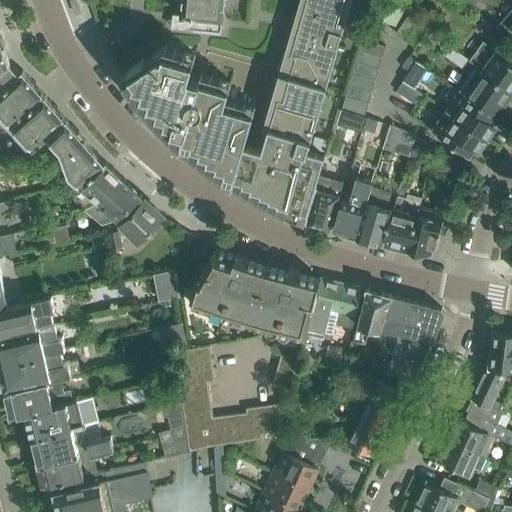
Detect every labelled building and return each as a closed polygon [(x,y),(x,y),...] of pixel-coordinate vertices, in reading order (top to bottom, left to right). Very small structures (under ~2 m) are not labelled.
[(147,62),(144,58),(128,69),(131,74),(132,73),(136,78),(134,83),(144,86),(142,93),(151,95),(149,102),(150,103),(151,102),(159,105),(157,111),(167,113),(165,119),(174,121),(173,127),(174,128),(175,127),(184,130),(182,137),(184,137),(193,139),(192,143),(201,146),(200,150),(209,153),(207,158),(209,158),(210,157),(218,160),(217,163),(227,166),(226,170),(235,172),(234,176),(235,176),(251,187),(253,187),(253,186),(262,189),(261,191),(271,194),(270,196),(280,199),(279,200),(288,203),(287,206),(289,207),(289,206),(306,211),(304,220),(306,221),(320,171),(325,154),(308,149),(310,140),(311,140),(339,44),(338,44),(341,35),(342,35),(352,0),(306,0),(300,21),(299,20),(295,34),(296,34),(291,53),(290,53),(289,55),(295,57),(290,75),(289,75),(289,77),(284,96),(278,94),(277,96),(278,96),(270,125),(269,125),(263,147),(245,142),(254,110),(253,110),(252,110),(225,103),(230,86),(228,86),(228,87),(190,75),(194,59),(193,58),(192,59),(185,56),(166,50),(164,50),(162,55),(158,54),(147,62)] [(203,17),(202,30),(222,32),(223,19),(224,19),(226,0),(181,0),(180,15),(203,17)] [(384,18),(393,0),(379,0),(373,12),(384,18)] [(395,24),(407,4),(401,0),(393,0),(384,18),(395,24)] [(511,9),(499,24),(511,35),(511,9)] [(405,40),(419,20),(409,13),(395,33),(405,40)] [(415,46),(429,27),(419,20),(405,40),(415,46)] [(495,37),(500,31),(492,24),(487,30),(495,37)] [(11,61),(0,30),(0,116),(32,152),(37,152),(47,142),(48,143),(52,139),(61,149),(70,173),(80,183),(72,185),(73,187),(81,186),(82,187),(108,164),(101,158),(22,69),(20,72),(10,61),(11,61)] [(386,45),(363,38),(359,50),(382,57),(386,45)] [(470,58),(469,60),(470,60),(479,66),(511,89),(511,60),(492,47),(483,41),(470,58)] [(470,58),(449,43),(443,52),(465,67),(470,60),(469,60),(470,58)] [(379,68),(382,57),(359,50),(356,61),(379,68)] [(375,80),(379,68),(356,61),(352,73),(375,80)] [(425,67),(415,61),(403,81),(413,87),(425,67)] [(511,89),(479,66),(471,77),(470,77),(462,88),(462,89),(497,112),(505,100),(509,100),(511,95),(511,91),(511,89)] [(372,91),(375,80),(352,73),(349,84),(372,91)] [(416,104),(423,94),(413,87),(403,81),(396,91),(416,104)] [(368,103),(372,91),(349,84),(345,96),(368,103)] [(497,112),(462,89),(462,88),(460,86),(446,107),(488,135),(496,122),(492,119),(497,112)] [(365,114),(368,103),(345,96),(342,107),(365,114)] [(488,135),(446,107),(431,129),(470,155),(475,148),(478,150),(488,135)] [(342,110),(338,123),(348,127),(352,113),(342,110)] [(371,183),(373,184),(380,158),(370,154),(365,170),(369,171),(366,178),(357,175),(350,199),(342,197),(332,229),(356,236),(356,235),(357,235),(371,183)] [(466,168),(444,155),(437,165),(459,179),(466,168)] [(408,161),(407,161),(398,158),(393,176),(398,178),(397,182),(401,184),(403,177),(403,178),(408,161)] [(60,160),(53,161),(56,176),(63,175),(60,160)] [(101,202),(126,180),(108,164),(82,187),(81,186),(73,187),(76,200),(85,207),(101,202)] [(344,178),(320,171),(306,221),(329,228),(340,194),(344,178)] [(399,192),(385,243),(408,249),(420,205),(422,197),(409,193),(413,181),(403,178),(403,177),(401,184),(399,192)] [(119,217),(143,195),(126,180),(101,202),(85,207),(103,222),(119,217)] [(385,243),(399,192),(373,184),(371,183),(357,235),(385,243)] [(446,211),(450,199),(440,195),(434,209),(420,205),(408,249),(430,254),(432,246),(435,246),(446,211)] [(138,243),(165,215),(146,197),(119,226),(119,228),(109,230),(112,247),(124,245),(121,233),(127,232),(138,243)] [(0,222),(15,219),(10,200),(0,202),(0,222)] [(0,242),(0,254),(20,249),(18,238),(0,242)] [(309,333),(324,277),(321,276),(320,278),(300,272),(300,271),(288,268),(288,270),(267,265),(247,258),(248,257),(236,253),(236,255),(216,248),(195,286),(190,302),(250,322),(307,336),(308,332),(309,333)] [(0,306),(9,305),(9,304),(0,266),(0,306)] [(172,271),(156,275),(159,294),(175,291),(172,271)] [(331,339),(345,282),(324,277),(309,333),(323,336),(323,337),(331,339)] [(345,282),(335,323),(352,327),(362,286),(345,282)] [(381,329),(393,294),(367,288),(355,338),(366,341),(370,326),(381,329)] [(56,309),(52,294),(9,304),(9,305),(0,306),(0,335),(55,322),(53,310),(56,309)] [(393,350),(411,298),(393,294),(381,329),(382,329),(382,327),(389,329),(383,347),(393,350)] [(417,335),(428,303),(411,298),(393,350),(395,350),(388,366),(386,372),(398,377),(407,356),(406,356),(407,353),(405,353),(409,340),(411,341),(414,339),(415,334),(417,335)] [(409,340),(405,353),(407,353),(406,356),(407,356),(422,362),(422,361),(428,350),(429,347),(433,340),(445,313),(442,306),(428,303),(417,335),(415,334),(414,339),(411,341),(409,340)] [(136,332),(134,320),(118,323),(120,335),(136,332)] [(55,322),(0,335),(0,363),(62,348),(76,345),(73,332),(59,336),(57,322),(55,322)] [(511,369),(511,331),(495,329),(492,353),(486,352),(485,363),(491,364),(490,366),(490,367),(511,369)] [(213,356),(211,344),(182,348),(183,359),(213,356)] [(65,362),(62,348),(0,363),(0,367),(5,389),(62,376),(62,375),(82,371),(79,359),(65,362)] [(328,348),(325,358),(339,362),(341,351),(328,348)] [(345,365),(344,366),(354,369),(359,354),(348,351),(345,365)] [(214,368),(213,356),(183,359),(185,371),(214,368)] [(372,360),(369,369),(384,375),(386,372),(388,366),(372,360)] [(497,423),(511,392),(511,369),(490,367),(490,366),(488,366),(468,410),(497,423)] [(216,380),(214,368),(185,371),(185,372),(179,373),(180,383),(179,383),(179,385),(209,381),(216,380)] [(65,389),(62,376),(5,389),(11,416),(27,412),(74,401),(73,399),(71,388),(65,389)] [(397,407),(404,391),(378,379),(370,394),(397,407)] [(211,392),(209,381),(179,385),(180,386),(181,396),(211,392)] [(79,387),(81,398),(82,399),(94,395),(108,392),(106,384),(97,386),(96,383),(79,387)] [(181,396),(180,386),(179,385),(179,383),(168,385),(171,403),(171,405),(182,403),(181,396)] [(212,404),(211,392),(181,396),(182,403),(183,408),(212,404)] [(389,423),(397,407),(370,394),(363,411),(389,423)] [(100,419),(94,396),(94,395),(82,399),(81,398),(78,399),(78,398),(73,399),(74,401),(27,412),(34,437),(86,424),(86,423),(100,419)] [(281,431),(289,400),(270,403),(274,432),(281,431)] [(185,419),(183,408),(182,403),(171,405),(171,403),(165,405),(171,427),(160,430),(162,443),(174,440),(174,442),(188,439),(187,434),(186,426),(185,419)] [(274,432),(270,403),(258,405),(262,433),(263,433),(274,432)] [(214,415),(212,404),(183,408),(185,419),(200,417),(214,415)] [(262,433),(258,405),(247,406),(247,411),(251,439),(263,437),(263,433),(262,433)] [(450,429),(446,439),(486,458),(497,435),(511,442),(511,429),(497,423),(468,410),(463,421),(458,419),(454,428),(450,429)] [(251,439),(247,411),(236,412),(240,441),(251,439)] [(389,423),(363,411),(355,426),(382,439),(389,423)] [(240,441),(236,412),(225,414),(226,420),(229,442),(240,441)] [(326,415),(320,431),(333,437),(334,436),(338,438),(342,429),(338,427),(335,419),(326,415)] [(200,417),(185,419),(186,426),(201,424),(200,417)] [(305,418),(286,419),(286,431),(305,431),(305,418)] [(229,442),(226,420),(211,422),(212,436),(213,445),(215,444),(224,443),(229,442)] [(91,454),(94,453),(94,452),(115,447),(112,434),(90,439),(86,424),(34,437),(40,464),(79,454),(77,448),(89,445),(91,454)] [(201,424),(186,426),(187,434),(202,432),(201,424)] [(382,439),(355,426),(347,444),(373,456),(374,456),(382,439)] [(202,432),(187,434),(188,439),(190,450),(204,446),(203,437),(202,432)] [(212,436),(203,437),(204,446),(212,445),(213,445),(212,436)] [(309,486),(330,442),(316,436),(287,439),(284,449),(282,448),(273,469),(309,486)] [(190,450),(188,439),(174,442),(174,440),(162,443),(166,455),(190,450)] [(486,458),(446,439),(441,449),(443,452),(438,462),(471,477),(476,466),(481,468),(486,458)] [(225,457),(224,443),(215,444),(216,458),(225,457)] [(46,485),(98,471),(94,453),(91,454),(89,445),(77,448),(79,454),(40,464),(42,470),(39,474),(41,482),(45,483),(46,485)] [(225,472),(225,457),(216,458),(217,470),(223,470),(223,471),(225,472)] [(104,478),(54,490),(59,511),(129,511),(127,501),(155,495),(147,460),(102,470),(104,478)] [(309,486),(273,469),(263,489),(300,506),(309,486)] [(226,495),(225,472),(223,471),(223,470),(217,470),(218,490),(226,495)] [(423,489),(416,503),(436,511),(452,511),(456,505),(458,505),(459,502),(462,501),(465,502),(464,503),(483,511),(485,508),(490,510),(493,500),(475,491),(445,477),(439,488),(428,483),(425,490),(423,489)] [(498,488),(499,487),(481,479),(475,491),(493,500),(498,488)] [(297,511),(300,506),(263,489),(254,508),(262,511),(297,511)] [(436,511),(416,503),(411,511),(436,511)] [(511,511),(511,504),(505,503),(505,504),(505,507),(502,506),(500,511),(511,511)]
